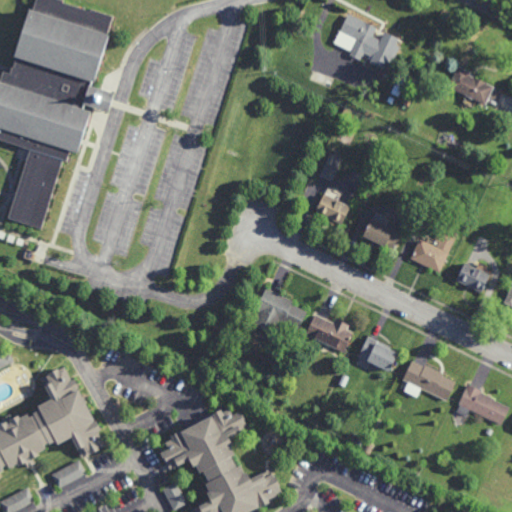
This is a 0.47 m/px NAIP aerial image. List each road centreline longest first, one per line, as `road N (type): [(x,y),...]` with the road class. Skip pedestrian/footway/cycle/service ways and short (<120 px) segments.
road 1 (residential): [(282,245),(511,354)]
road 2 (residential): [(307,489),(318,469),(405,511),(307,489)]
road 3 (residential): [(78,359),(163,511)]
road 4 (residential): [(89,379),(110,370),(181,401),(120,434)]
